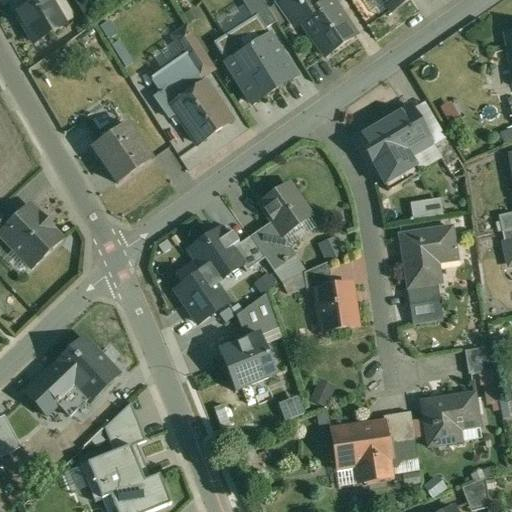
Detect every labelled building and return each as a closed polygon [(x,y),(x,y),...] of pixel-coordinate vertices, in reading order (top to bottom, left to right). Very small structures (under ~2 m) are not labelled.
[(50,0),(21,0),(13,5),(34,41),(64,24),(50,0)] [(383,0),(392,12),(409,0),(383,0)] [(355,36),(331,1),(317,10),(312,4),(301,12),(305,18),(301,21),(326,57),(355,36)] [(214,71),(187,28),(172,37),(199,80),(214,71)] [(272,48),(240,70),(262,101),(293,79),(272,48)] [(230,123),(208,90),(194,100),(191,95),(178,105),(181,109),(176,113),(198,145),(230,123)] [(411,107),(375,128),(394,161),(406,154),(408,158),(423,150),(421,145),(429,140),(432,146),(433,145),(411,107)] [(126,125),(93,148),(118,184),(151,161),(126,125)] [(459,160),(445,138),(433,145),(432,146),(446,168),(459,160)] [(463,169),(459,160),(446,168),(452,176),(455,180),(465,177),(463,169)] [(291,186),(261,206),(272,223),(261,230),(285,265),(297,257),(282,235),(311,216),(291,186)] [(447,200),(416,203),(418,221),(449,217),(447,200)] [(38,216),(29,207),(7,228),(0,234),(1,235),(32,267),(61,240),(52,230),(53,230),(51,228),(51,229),(40,218),(40,217),(39,216),(38,216)] [(511,212),(499,216),(502,233),(511,230),(511,212)] [(463,217),(450,219),(452,228),(465,226),(463,217)] [(228,228),(190,254),(203,273),(205,271),(213,283),(240,264),(231,251),(239,245),(228,228)] [(452,228),(400,236),(408,289),(441,284),(437,258),(456,255),(452,228)] [(285,265),(261,230),(250,238),(274,273),(285,265)] [(511,230),(502,233),(506,248),(511,246),(511,230)] [(330,264),(349,256),(342,237),(322,244),(330,264)] [(239,245),(231,251),(240,264),(246,273),(264,260),(249,238),(239,245)] [(328,263),(304,274),(307,294),(316,292),(316,291),(332,289),(328,263)] [(213,283),(205,271),(203,273),(175,292),(198,325),(206,319),(227,304),(213,283)] [(332,289),(316,291),(316,292),(318,305),(316,309),(317,318),(321,321),(325,320),(326,332),(357,327),(351,286),(332,289)] [(437,291),(409,296),(412,311),(439,307),(437,291)] [(259,336),(218,352),(235,393),(275,376),(259,336)] [(102,357),(83,338),(55,365),(56,367),(39,384),(56,401),(73,384),(90,402),(118,374),(117,373),(115,375),(100,359),(102,357)] [(491,348),(465,352),(469,376),(495,372),(491,348)] [(56,401),(39,384),(27,395),(46,415),(58,404),(56,401)] [(331,396),(317,389),(312,401),(326,407),(331,396)] [(475,395),(421,403),(428,448),(456,444),(454,432),(480,428),(475,395)] [(285,404),(291,422),(312,416),(306,397),(285,404)] [(96,409),(70,434),(84,449),(110,424),(96,409)] [(411,413),(383,417),(384,423),(385,423),(388,443),(400,441),(415,439),(411,413)] [(0,452),(4,460),(28,449),(12,416),(0,421),(0,452)] [(384,426),(363,429),(362,426),(330,431),(331,433),(332,432),(337,468),(336,469),(337,470),(362,466),(365,484),(392,480),(391,474),(405,472),(400,441),(388,443),(385,423),(384,423),(384,426)] [(415,439),(400,441),(405,472),(419,469),(415,439)] [(159,476),(144,482),(130,447),(87,464),(101,500),(110,497),(115,511),(153,511),(170,505),(159,476)] [(486,479),(462,489),(467,504),(488,496),(486,479)]
